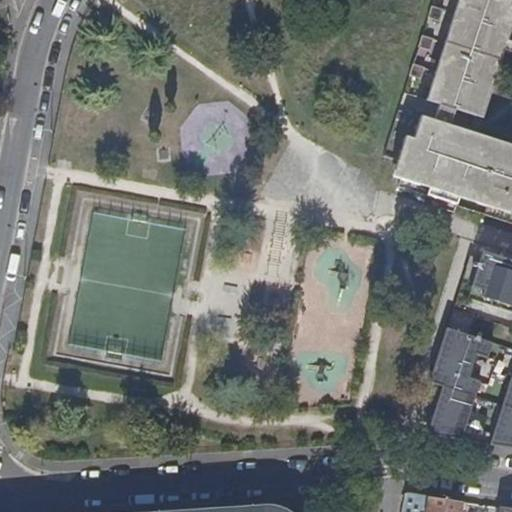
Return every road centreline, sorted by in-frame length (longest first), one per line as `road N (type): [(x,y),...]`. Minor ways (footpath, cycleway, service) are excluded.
road 1 (residential): [(511,488),(384,469),(55,490),(17,477),(0,461)]
road 2 (tertiary): [(0,218),(41,21),(56,0)]
